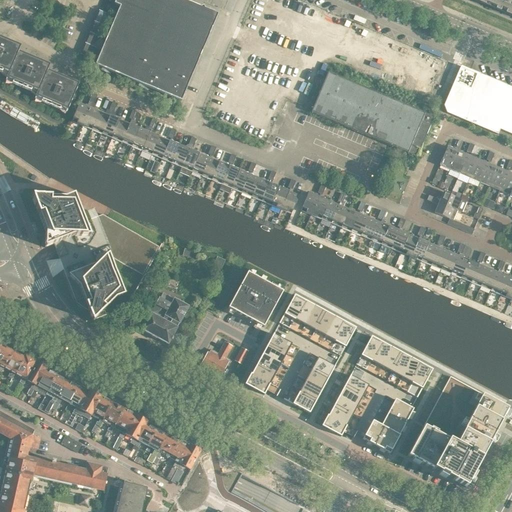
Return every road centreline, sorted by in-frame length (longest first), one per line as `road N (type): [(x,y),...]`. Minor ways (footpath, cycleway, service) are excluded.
road 1 (secondary): [(15,257),(40,309),(80,350),(343,490)]
road 2 (secondary): [(179,387),(74,324),(40,283),(29,252)]
road 3 (unclassified): [(174,486),(0,391)]
road 4 (secondary): [(349,478),(179,387)]
road 5 (residential): [(511,152),(447,128),(411,214)]
road 6 (residential): [(387,467),(466,503),(502,445)]
road 7 (residential): [(190,126),(83,82),(67,59)]
road 8 (residential): [(360,458),(237,392)]
road 9 (unclassified): [(190,126),(243,0)]
